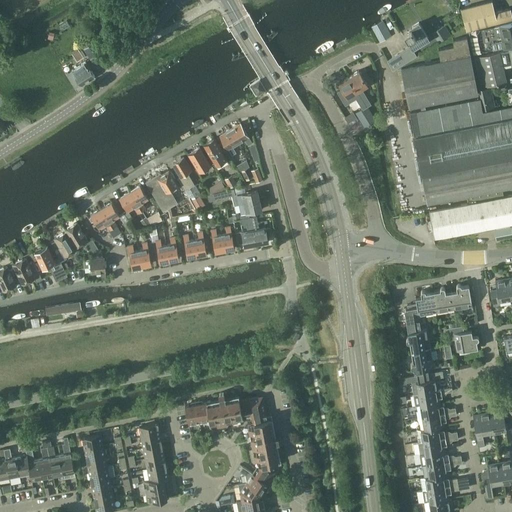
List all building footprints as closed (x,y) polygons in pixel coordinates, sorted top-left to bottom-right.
[(467,29),(497,22),(495,12),(492,1),(461,9),(467,29)] [(495,12),(497,22),(511,17),(511,14),(510,8),(495,12)] [(383,21),(372,27),(380,41),(391,35),(383,21)] [(478,36),(470,37),(473,54),(481,53),(481,50),(511,44),(511,21),(476,28),(478,36)] [(413,47),(428,38),(418,23),(411,28),(404,33),(409,39),(408,39),(413,47)] [(442,26),(433,32),(439,41),(448,35),(442,26)] [(401,68),(409,107),(478,94),(467,37),(452,40),(454,46),(438,49),(440,60),(401,68)] [(89,59),(100,52),(94,42),(83,48),(89,59)] [(509,50),(500,52),(502,65),(511,63),(511,64),(511,48),(509,49),(509,50)] [(83,56),(78,49),(72,52),(77,60),(83,56)] [(398,52),(387,59),(394,70),(405,64),(398,52)] [(481,87),(487,85),(506,81),(502,65),(500,52),(481,57),(480,56),(474,57),(481,87)] [(81,85),(95,77),(86,62),(72,70),(81,85)] [(368,85),(359,70),(349,76),(367,105),(370,103),(361,88),(368,85)] [(342,88),(338,91),(345,104),(356,97),(363,108),(367,105),(349,76),(344,80),(343,78),(340,80),(341,82),(339,83),(342,88)] [(263,86),(258,78),(252,82),(256,89),(263,86)] [(495,107),(491,87),(491,86),(478,89),(480,98),(481,98),(483,110),(495,107)] [(466,193),(468,203),(504,196),(502,186),(511,183),(511,106),(480,113),(477,99),(410,112),(421,173),(427,200),(466,193)] [(356,117),(353,111),(350,113),(345,116),(346,118),(349,122),(350,121),(356,117)] [(241,122),(231,128),(239,141),(245,137),(249,144),(253,141),(241,122)] [(231,128),(220,134),(221,135),(232,154),(236,151),(233,145),(239,141),(231,128)] [(215,137),(204,144),(218,168),(229,161),(215,137)] [(255,144),(249,147),(254,160),(259,159),(255,144)] [(200,147),(189,153),(196,166),(200,172),(211,165),(209,160),(200,147)] [(185,156),(174,162),(182,175),(177,177),(185,190),(189,197),(201,195),(187,172),(192,169),(185,156)] [(246,180),(253,176),(248,166),(241,170),(246,180)] [(257,167),(252,170),(257,181),(263,178),(257,167)] [(161,172),(147,181),(164,210),(178,201),(171,189),(178,185),(169,170),(162,174),(161,172)] [(229,187),(236,183),(232,175),(225,179),(229,187)] [(211,193),(213,193),(214,193),(227,190),(221,181),(208,189),(211,193)] [(149,197),(141,184),(131,191),(142,210),(146,208),(144,203),(143,203),(142,201),(149,197)] [(233,194),(235,204),(260,199),(258,189),(238,194),(238,193),(235,194),(234,188),(227,190),(214,193),(214,194),(215,198),(233,194)] [(128,209),(124,211),(129,222),(134,219),(128,209),(134,206),(135,208),(137,213),(142,210),(131,191),(121,197),(128,209)] [(429,211),(431,220),(434,236),(474,228),(475,232),(495,229),(494,225),(511,221),(511,194),(504,196),(468,203),(429,211)] [(205,204),(200,195),(191,200),(196,209),(205,204)] [(247,212),(263,209),(260,199),(235,204),(235,205),(240,204),(242,214),(240,214),(241,217),(248,216),(247,212)] [(112,202),(111,202),(102,208),(118,235),(121,232),(117,225),(117,224),(113,218),(119,215),(129,232),(134,230),(129,222),(124,211),(119,214),(112,202)] [(114,237),(118,235),(102,208),(92,214),(99,227),(105,223),(109,229),(114,237)] [(158,211),(146,217),(150,224),(151,223),(161,219),(158,211)] [(239,212),(232,213),(233,216),(233,220),(240,218),(239,212)] [(257,214),(256,215),(251,215),(256,243),(269,241),(266,226),(259,228),(257,214)] [(244,242),(245,245),(256,243),(251,215),(248,216),(241,217),(242,224),(246,223),(248,230),(242,231),(237,232),(239,243),(244,242)] [(140,220),(144,227),(150,224),(146,217),(146,216),(140,220)] [(77,222),(65,229),(66,231),(66,230),(76,246),(85,240),(92,252),(99,248),(93,238),(88,241),(87,239),(77,222)] [(156,225),(149,226),(151,235),(157,234),(156,225)] [(227,232),(222,233),(225,249),(235,247),(231,226),(226,227),(227,232)] [(511,235),(510,226),(494,230),(496,240),(511,236),(511,235)] [(216,251),(225,249),(222,233),(218,234),(217,229),(212,229),(216,251)] [(65,254),(77,247),(76,246),(66,230),(66,231),(55,237),(56,240),(52,242),(59,258),(61,261),(67,258),(65,254)] [(199,238),(195,239),(198,254),(207,252),(203,231),(198,232),(199,238)] [(188,256),(198,254),(195,239),(190,240),(189,234),(184,235),(188,256)] [(172,243),(167,244),(170,260),(179,258),(175,236),(171,237),(172,243)] [(160,261),(170,260),(167,244),(162,245),(161,239),(156,240),(160,261)] [(144,248),(139,249),(142,265),(152,263),(148,242),(143,243),(144,248)] [(132,267),(142,265),(139,249),(134,250),(133,244),(128,245),(132,267)] [(39,258),(34,261),(38,270),(43,268),(42,267),(42,266),(49,264),(53,272),(56,280),(67,275),(61,261),(59,258),(54,260),(47,245),(35,251),(39,258)] [(104,257),(99,248),(92,252),(95,257),(90,258),(83,259),(84,267),(91,266),(92,272),(100,271),(100,279),(106,279),(105,270),(106,270),(104,257)] [(42,279),(38,270),(34,261),(28,263),(26,258),(13,264),(15,267),(21,281),(22,283),(34,277),(36,281),(42,279)] [(16,283),(21,281),(15,267),(9,269),(8,266),(0,269),(0,282),(3,289),(3,290),(16,284),(16,283)] [(500,305),(499,299),(511,297),(507,278),(495,280),(496,285),(490,286),(493,306),(500,305)] [(469,284),(462,285),(461,284),(459,283),(457,284),(456,286),(457,290),(452,291),(454,308),(472,305),(469,284)] [(440,289),(433,290),(437,311),(454,308),(452,291),(446,292),(445,288),(444,286),(442,286),(441,287),(440,289)] [(433,290),(426,291),(425,290),(423,289),(421,290),(421,292),(422,295),(416,296),(417,302),(419,314),(437,311),(433,290)] [(81,309),(80,301),(45,307),(46,315),(81,309)] [(422,328),(419,314),(417,302),(408,304),(408,307),(407,307),(405,308),(404,310),(408,330),(422,328)] [(38,317),(30,318),(32,328),(40,326),(38,317)] [(447,328),(447,333),(463,331),(462,325),(461,325),(447,328)] [(409,339),(411,350),(431,347),(427,327),(422,328),(408,330),(408,334),(407,335),(406,337),(407,339),(409,339)] [(447,333),(449,340),(454,339),(456,351),(478,347),(476,340),(478,339),(479,337),(478,336),(477,335),(476,335),(472,335),(471,329),(463,331),(447,333)] [(446,358),(452,356),(450,344),(443,345),(446,358)] [(411,350),(413,361),(411,362),(412,365),(414,366),(414,370),(416,370),(416,369),(416,370),(417,370),(417,369),(429,367),(434,366),(431,347),(411,350)] [(416,370),(416,369),(416,370),(418,380),(412,382),(413,388),(414,388),(415,393),(414,393),(438,389),(436,378),(431,379),(429,367),(417,369),(417,370),(416,370)] [(416,399),(417,405),(440,401),(439,395),(442,395),(440,389),(438,389),(414,393),(415,400),(416,399)] [(218,392),(220,401),(207,403),(209,412),(210,419),(211,425),(243,419),(247,419),(248,423),(256,466),(255,468),(253,472),(267,482),(270,477),(270,478),(275,470),(273,461),(278,461),(274,442),(283,440),(282,435),(273,436),(270,418),(267,418),(263,395),(257,396),(240,399),(239,397),(226,400),(224,391),(218,392)] [(189,423),(200,421),(195,399),(191,400),(192,403),(185,405),(189,423)] [(200,399),(195,399),(200,421),(210,419),(209,412),(207,403),(207,400),(200,402),(200,399)] [(418,411),(417,411),(418,417),(445,412),(444,407),(441,408),(440,401),(417,405),(418,411)] [(503,409),(491,411),(494,431),(506,429),(508,440),(511,439),(511,429),(511,422),(505,423),(503,409)] [(484,445),(482,433),(494,431),(491,411),(472,414),(478,446),(484,445)] [(420,423),(421,429),(440,425),(440,426),(444,425),(443,419),(446,418),(445,412),(418,417),(419,423),(420,423)] [(139,426),(141,436),(160,433),(158,422),(139,426)] [(445,437),(444,431),(442,432),(440,426),(440,425),(421,429),(417,429),(418,435),(417,436),(418,441),(445,437)] [(82,437),(84,448),(103,444),(101,433),(82,437)] [(160,433),(141,436),(143,447),(162,443),(160,433)] [(64,452),(60,453),(64,472),(74,470),(75,470),(71,451),(68,435),(64,436),(65,442),(63,443),(64,452)] [(420,447),(421,453),(445,449),(444,443),(446,443),(445,437),(418,441),(419,447),(420,447)] [(51,439),(47,440),(53,474),(64,472),(60,453),(56,454),(54,444),(52,445),(51,439)] [(39,457),(43,476),(53,474),(47,440),(42,440),(44,446),(42,447),(43,456),(39,457)] [(29,443),(25,444),(27,450),(27,453),(31,472),(32,478),(43,476),(39,457),(35,458),(33,449),(31,449),(29,443)] [(143,447),(145,458),(164,454),(162,443),(143,447)] [(105,455),(103,444),(84,448),(87,458),(105,455)] [(10,447),(4,448),(5,454),(6,457),(10,476),(20,474),(17,455),(12,456),(10,447)] [(449,460),(448,455),(446,455),(445,449),(421,453),(422,459),(421,459),(422,465),(449,460)] [(511,459),(499,461),(503,481),(511,479),(511,449),(509,450),(511,459)] [(27,453),(17,455),(20,474),(31,472),(27,453)] [(164,454),(145,458),(148,468),(166,465),(164,454)] [(107,465),(105,455),(87,458),(89,469),(107,465)] [(6,457),(0,458),(0,477),(10,476),(6,457)] [(424,471),(425,476),(449,472),(448,467),(450,466),(449,460),(422,465),(423,471),(424,471)] [(491,483),(503,481),(499,461),(487,463),(489,477),(484,478),(487,496),(493,495),(491,483)] [(91,479),(109,476),(107,465),(89,469),(91,479)] [(148,468),(150,479),(168,475),(166,465),(148,468)] [(239,470),(245,474),(246,481),(262,492),(266,486),(268,488),(271,484),(267,482),(253,472),(243,465),(239,470)] [(422,484),(423,489),(458,483),(457,478),(446,480),(445,474),(449,473),(449,472),(425,476),(422,477),(423,483),(422,484)] [(177,489),(174,474),(168,475),(150,479),(144,480),(149,501),(167,498),(166,491),(177,489)] [(111,486),(109,476),(91,479),(93,490),(111,486)] [(260,495),(262,492),(246,481),(238,483),(241,497),(241,500),(242,500),(260,496),(260,495)] [(449,497),(448,491),(459,489),(458,483),(423,489),(424,495),(425,495),(426,501),(449,497)] [(93,490),(95,501),(113,497),(111,486),(93,490)] [(232,502),(230,494),(221,495),(219,499),(216,499),(215,500),(216,505),(223,503),(232,502)] [(264,502),(261,503),(260,496),(242,500),(241,500),(236,500),(238,511),(243,510),(244,510),(265,506),(264,502)] [(97,511),(116,508),(113,497),(95,501),(97,511)] [(449,498),(449,497),(426,501),(427,507),(426,507),(426,511),(447,511),(447,510),(451,509),(451,506),(452,506),(451,498),(449,498)]
